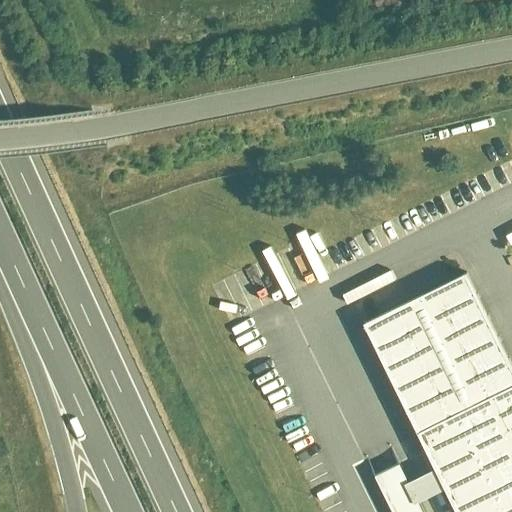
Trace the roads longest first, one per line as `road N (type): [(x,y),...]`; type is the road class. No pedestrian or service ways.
road 1 (residential): [(0,133),(174,114),(511,51)]
road 2 (motorway): [(176,511),(0,125)]
road 3 (motorway): [(5,253),(127,511)]
road 4 (motorway): [(0,293),(48,403),(76,511)]
